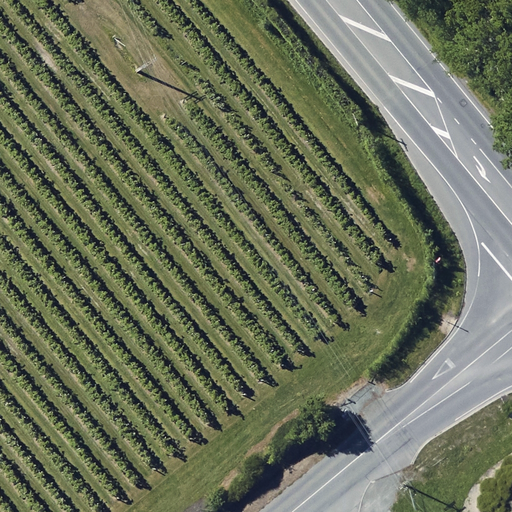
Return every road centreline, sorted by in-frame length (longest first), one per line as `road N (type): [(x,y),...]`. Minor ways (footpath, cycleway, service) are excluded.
road 1 (tertiary): [(511,329),(292,511)]
road 2 (secondary): [(511,210),(337,0)]
